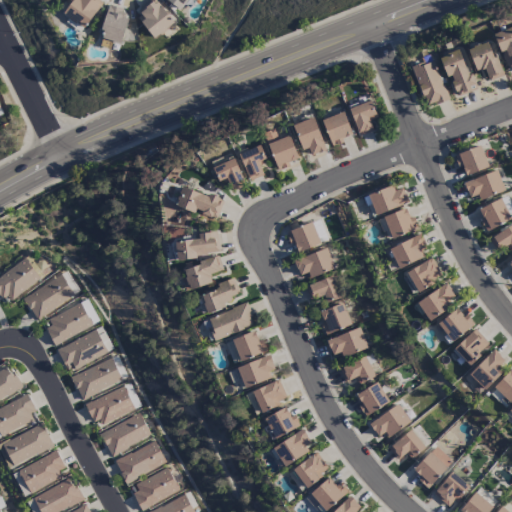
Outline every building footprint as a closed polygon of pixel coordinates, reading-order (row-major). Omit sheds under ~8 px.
[(71,0),(63,16),(87,28),(101,1),(100,0),(71,0)] [(174,23),(155,0),(135,16),(154,39),(174,23)] [(186,0),(165,0),(179,10),(186,0)] [(123,43),(128,10),(106,6),(101,39),(123,43)] [(509,74),(511,73),(511,27),(494,34),(509,74)] [(474,71),(484,69),(487,81),(502,77),(497,56),(492,58),(488,43),(468,48),(474,71)] [(446,79),(449,78),(457,97),(475,90),(459,50),(438,58),(446,79)] [(411,68),(426,108),(448,99),(433,60),(411,68)] [(349,108),(358,137),(373,132),(369,120),(376,118),(370,101),(349,108)] [(352,137),(343,112),(321,120),(331,145),(352,137)] [(311,156),(326,150),(312,118),(292,126),(302,152),(308,149),(311,156)] [(267,144),(277,169),(298,161),(289,136),(267,144)] [(263,176),(258,163),(265,160),(259,145),(238,154),(249,181),(263,176)] [(454,154),(457,168),(463,167),(465,175),(487,169),(482,148),(454,154)] [(230,189),(244,183),(233,159),(212,168),(218,182),(226,178),(230,189)] [(479,201),(504,191),(496,171),(463,183),(469,198),(477,195),(479,201)] [(174,206),(194,214),(195,211),(216,220),(223,202),(182,186),(174,206)] [(402,188),(394,191),(392,186),(363,197),(371,217),(408,203),(402,188)] [(510,220),(500,199),(478,210),(483,219),(480,221),(485,232),(510,220)] [(416,230),(408,208),(383,218),(391,239),(416,230)] [(290,244),(294,243),(297,253),(320,245),(312,223),(285,232),(290,244)] [(510,252),(511,250),(511,225),(489,237),(496,252),(508,247),(510,252)] [(219,255),(216,232),(197,234),(198,240),(175,242),(176,259),(219,255)] [(427,249),(420,234),(388,249),(397,269),(422,258),(419,252),(427,249)] [(293,261),(299,276),(307,273),(309,279),(334,269),(326,248),(293,261)] [(0,298),(1,300),(7,295),(11,301),(40,278),(24,258),(0,276),(0,298)] [(182,268),(189,290),(212,283),(209,275),(222,271),(218,258),(182,268)] [(415,292),(442,279),(433,259),(406,271),(415,292)] [(74,297),(61,275),(22,299),(35,321),(74,297)] [(326,303),(341,297),(332,276),(307,286),(313,299),(323,295),(326,303)] [(215,285),(217,290),(200,296),(207,313),(232,304),(229,297),(239,294),(233,278),(215,285)] [(454,296),(446,284),(416,302),(427,321),(451,307),(447,300),(454,296)] [(81,302),(91,325),(98,323),(88,299),(81,302)] [(351,325),(342,303),(317,312),(326,334),(351,325)] [(54,345),(91,327),(80,304),(43,321),(54,345)] [(254,325),(245,304),(205,321),(214,342),(254,325)] [(436,325),(451,343),(472,326),(457,308),(436,325)] [(367,348),(359,328),(326,341),(332,356),(340,353),(343,358),(367,348)] [(489,345),(475,329),(453,350),(467,365),(489,345)] [(56,349),(66,372),(106,354),(95,331),(56,349)] [(262,339),(258,341),(254,331),(232,340),(240,362),(266,351),(262,339)] [(508,365),(493,350),(467,375),(476,384),(472,388),(477,393),(508,365)] [(267,373),(275,370),(269,355),(233,369),(242,390),(269,379),(267,373)] [(361,383),(375,376),(364,356),(338,369),(345,383),(358,377),(361,383)] [(70,376),(79,400),(121,382),(111,359),(70,376)] [(0,400),(21,388),(8,366),(0,370),(0,400)] [(511,369),(489,392),(504,408),(511,400),(511,369)] [(260,413),(279,406),(277,401),(285,398),(279,381),(252,391),(260,413)] [(354,396),(366,416),(389,402),(377,383),(354,396)] [(134,409),(140,407),(129,384),(124,387),(134,409)] [(84,404),(92,423),(99,420),(101,425),(134,411),(123,387),(84,404)] [(0,407),(0,435),(37,419),(27,395),(0,407)] [(368,423),(376,437),(384,432),(387,437),(410,423),(399,405),(368,423)] [(294,415),(289,417),(285,408),(263,419),(273,440),(300,427),(294,415)] [(150,436),(138,413),(98,435),(110,457),(150,436)] [(52,447),(41,424),(0,443),(0,452),(8,468),(52,447)] [(313,448),(303,431),(270,449),(276,461),(280,459),(282,464),(313,448)] [(410,459),(424,449),(412,431),(387,447),(396,460),(406,454),(410,459)] [(114,460),(124,484),(166,466),(156,442),(114,460)] [(411,472),(428,488),(452,462),(435,446),(411,472)] [(54,452),(17,470),(28,493),(66,474),(54,452)] [(292,469),(305,488),(329,471),(316,453),(292,469)] [(131,494),(140,511),(179,491),(167,468),(135,485),(138,491),(131,494)] [(469,486),(452,472),(433,495),(449,509),(469,486)] [(309,495),(325,511),(345,494),(329,477),(309,495)] [(32,497),(38,511),(58,511),(82,502),(72,479),(32,497)] [(488,511),(496,503),(479,487),(458,511),(459,511),(488,511)] [(192,511),(184,495),(149,511),(192,511)] [(355,511),(360,508),(350,497),(333,511),(355,511)]
